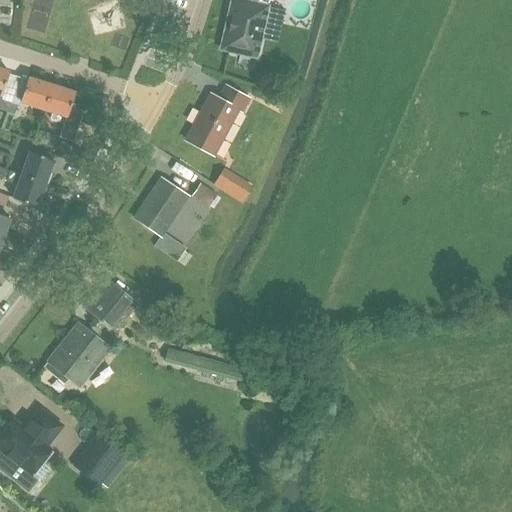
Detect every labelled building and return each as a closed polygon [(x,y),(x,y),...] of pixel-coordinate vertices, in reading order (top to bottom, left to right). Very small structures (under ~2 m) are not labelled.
[(232,0),(221,49),(255,57),(268,0),(232,0)] [(0,68),(0,95),(1,96),(9,72),(0,68)] [(19,102),(44,109),(51,86),(27,78),(19,102)] [(74,142),(84,108),(71,104),(74,93),(51,86),(44,109),(66,116),(59,137),(74,142)] [(242,111),(248,100),(225,87),(218,99),(211,95),(186,141),(214,156),(239,110),(242,111)] [(0,109),(14,114),(17,104),(1,99),(0,102),(0,109)] [(66,160),(71,145),(61,141),(56,156),(66,160)] [(44,184),(52,161),(29,153),(21,174),(21,175),(44,184)] [(0,166),(0,177),(6,180),(6,181),(17,185),(13,198),(36,206),(44,184),(21,175),(21,174),(9,170),(0,166)] [(161,236),(187,196),(161,179),(135,219),(161,236)] [(241,201),(250,187),(240,181),(231,195),(241,201)] [(191,196),(198,201),(208,208),(217,195),(200,183),(191,196)] [(0,215),(0,240),(1,241),(9,218),(0,215)] [(79,324),(49,361),(79,386),(109,349),(105,346),(124,323),(137,306),(130,300),(107,281),(94,297),(106,308),(87,331),(79,324)] [(214,361),(167,349),(164,360),(240,382),(244,369),(225,364),(225,360),(215,357),(214,361)] [(13,421),(0,437),(0,449),(31,473),(50,449),(46,446),(61,427),(40,410),(24,430),(13,421)] [(72,464),(99,485),(124,453),(97,432),(72,464)]
